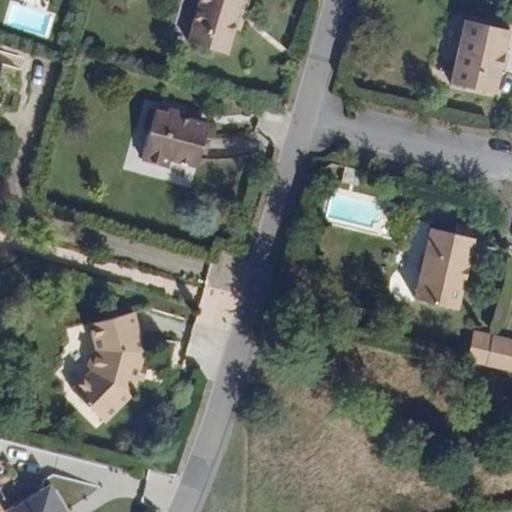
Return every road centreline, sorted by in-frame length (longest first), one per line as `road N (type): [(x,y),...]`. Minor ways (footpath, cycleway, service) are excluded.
road 1 (residential): [(307,113),(210,438),(175,511)]
road 2 (residential): [(307,113),(511,170)]
